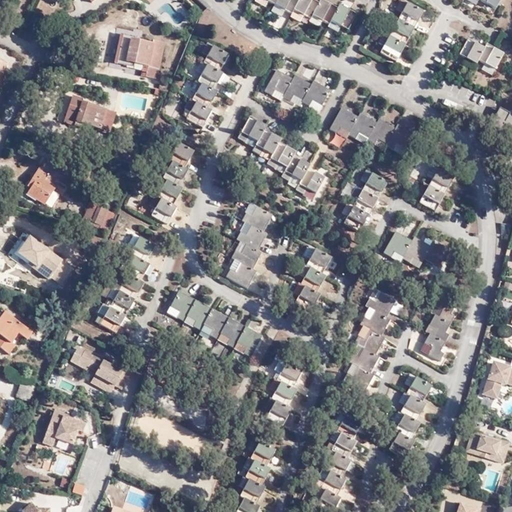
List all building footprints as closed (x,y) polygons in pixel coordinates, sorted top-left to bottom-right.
[(332,22),(341,27),(348,30),(356,15),(340,7),(337,11),(321,2),(319,5),(309,0),(266,0),(292,14),(294,11),(304,16),(311,20),(313,16),(322,21),(330,25),(332,22)] [(478,0),(479,0),(496,10),(501,0),(478,0)] [(403,14),(408,5),(403,1),(397,10),(403,14)] [(424,13),(408,5),(403,14),(399,21),(394,30),(390,38),(384,48),(381,55),(396,63),(424,13)] [(294,11),(292,14),(291,16),(300,22),(304,16),(294,11)] [(319,27),(322,21),(313,16),(311,20),(310,22),(319,27)] [(394,30),(399,21),(393,18),(388,27),(394,30)] [(338,32),(341,27),(332,22),(330,25),(329,27),(338,32)] [(147,63),(157,64),(161,39),(152,37),(151,40),(129,36),(129,33),(118,31),(113,60),(125,62),(125,58),(133,60),(141,61),(147,62),(147,63)] [(379,44),(384,48),(390,38),(383,35),(379,44)] [(487,66),(494,70),(504,55),(487,46),(485,49),(469,40),(460,55),(467,59),(476,64),(478,61),(487,66)] [(213,47),(203,64),(206,65),(201,76),(197,83),(201,85),(192,102),(196,104),(191,114),(187,120),(202,128),(211,113),(207,111),(217,94),(213,92),(222,75),(218,72),(228,56),(213,47)] [(476,64),(467,59),(464,65),(472,70),(476,64)] [(206,65),(203,64),(201,62),(195,73),(201,76),(206,65)] [(155,76),(157,64),(147,63),(145,74),(155,76)] [(491,76),(494,70),(487,66),(483,72),(491,76)] [(312,102),(321,106),(330,90),(313,82),(311,86),(295,77),(292,80),(276,71),(264,92),(271,97),(275,91),(283,96),(282,97),(291,102),(294,97),(303,101),(301,103),(309,107),(312,102)] [(83,100),(83,97),(72,94),(64,120),(76,124),(77,120),(87,122),(100,126),(105,109),(106,107),(89,102),(83,100)] [(185,111),(191,114),(196,104),(192,102),(190,100),(185,111)] [(318,112),(321,106),(312,102),(309,107),(318,112)] [(500,107),(495,116),(504,122),(509,114),(500,107)] [(114,112),(105,109),(100,126),(108,129),(114,112)] [(350,134),(358,119),(341,110),(329,130),(336,134),(341,128),(350,134)] [(504,122),(495,116),(489,124),(500,131),(496,136),(511,146),(511,148),(510,154),(511,155),(511,111),(510,111),(509,114),(504,122)] [(360,114),(358,119),(350,134),(349,136),(356,140),(359,133),(368,139),(377,123),(360,114)] [(259,142),(265,131),(267,127),(250,118),(239,138),(245,142),(249,137),(259,142)] [(378,120),(377,123),(368,139),(367,140),(375,145),(378,139),(386,144),(394,129),(378,120)] [(397,125),(394,129),(386,144),(385,146),(392,151),(395,145),(405,151),(414,135),(397,125)] [(349,136),(350,134),(341,128),(336,134),(346,140),(349,136)] [(281,141),(265,131),(259,142),(255,148),(253,152),(261,157),(264,151),(273,156),(269,161),(267,164),(274,169),(278,164),(286,169),(283,174),(281,178),(288,182),(292,176),(301,182),(308,169),(310,166),(293,157),(295,153),(280,144),(281,141)] [(367,140),(368,139),(359,133),(356,140),(364,145),(367,140)] [(245,142),(255,148),(259,142),(249,137),(245,142)] [(385,146),(386,144),(378,139),(375,145),(383,150),(385,146)] [(160,199),(154,209),(151,215),(167,224),(176,208),(172,206),(181,190),(178,188),(188,171),(184,169),(192,153),(176,143),(167,160),(171,162),(161,179),(166,182),(156,197),(160,199)] [(401,156),(405,151),(395,145),(392,151),(401,156)] [(264,151),(261,157),(269,161),(273,156),(264,151)] [(66,169),(45,155),(29,180),(35,184),(29,192),(45,202),(66,169)] [(274,169),(283,174),(286,169),(278,164),(274,169)] [(432,179),(438,170),(431,167),(426,176),(432,179)] [(324,179),(308,169),(301,182),(297,188),(295,191),(303,195),(307,190),(315,194),(324,179)] [(453,178),(438,170),(432,179),(418,203),(433,212),(453,178)] [(367,183),(372,174),(365,171),(361,180),(367,183)] [(388,182),(372,174),(367,183),(362,191),(357,201),(353,207),(347,218),(344,224),(359,232),(388,182)] [(297,188),(301,182),(292,176),(288,182),(297,188)] [(357,201),(362,191),(356,187),(351,197),(357,201)] [(149,206),(154,209),(160,199),(156,197),(154,196),(149,206)] [(110,201),(100,197),(93,215),(103,219),(110,201)] [(341,214),(347,218),(353,207),(347,204),(341,214)] [(251,216),(256,207),(251,205),(245,214),(251,216)] [(272,216),(256,207),(251,216),(245,214),(241,221),(245,223),(250,226),(245,235),(240,232),(235,240),(244,245),(239,253),(234,250),(229,258),(239,264),(234,273),(229,270),(224,277),(245,290),(256,272),(252,270),(260,254),(257,252),(266,235),(262,233),(272,216)] [(245,223),(240,232),(245,235),(250,226),(245,223)] [(425,260),(430,247),(413,238),(411,241),(395,232),(383,253),(391,257),(394,252),(402,256),(402,258),(409,263),(412,258),(422,264),(425,260)] [(118,279),(113,287),(119,290),(114,299),(109,296),(104,305),(109,308),(105,316),(99,313),(95,321),(117,333),(144,282),(141,281),(150,264),(146,262),(155,245),(139,236),(134,244),(129,241),(125,249),(133,254),(128,263),(123,260),(118,268),(128,273),(123,282),(118,279)] [(32,245),(25,240),(19,248),(35,260),(32,264),(49,275),(50,272),(62,281),(75,265),(38,237),(32,245)] [(433,244),(430,247),(425,260),(434,265),(438,257),(446,261),(452,249),(444,244),(441,248),(433,244)] [(331,258),(315,250),(306,267),(310,269),(301,285),(304,287),(295,304),(310,312),(319,296),(315,293),(324,276),(322,275),(331,258)] [(394,252),(391,257),(399,262),(402,258),(402,256),(394,252)] [(419,269),(422,264),(412,258),(409,263),(419,269)] [(119,290),(113,287),(109,296),(114,299),(119,290)] [(179,313),(176,318),(184,323),(186,317),(195,322),(192,327),(200,332),(204,326),(212,331),(209,336),(216,340),(220,336),(229,340),(226,346),(233,350),(236,344),(246,349),(243,355),(249,358),(261,337),(178,291),(169,308),(179,313)] [(369,329),(363,340),(360,346),(365,349),(356,365),(360,368),(350,385),(366,393),(375,376),(371,374),(380,357),(377,356),(385,339),(381,336),(390,320),(387,318),(396,301),(380,292),(371,309),(375,311),(366,328),(369,329)] [(432,336),(428,334),(424,343),(431,347),(427,354),(438,361),(443,353),(439,352),(448,336),(444,334),(453,316),(449,314),(454,304),(438,296),(433,306),(441,309),(437,317),(434,315),(429,324),(435,328),(432,336)] [(104,305),(99,313),(105,316),(109,308),(104,305)] [(166,313),(176,318),(179,313),(169,308),(166,313)] [(4,312),(0,316),(0,343),(13,353),(19,346),(13,341),(20,332),(28,339),(34,332),(4,312)] [(186,317),(184,323),(192,327),(195,322),(186,317)] [(425,332),(428,334),(432,336),(435,328),(429,324),(425,332)] [(204,326),(200,332),(209,336),(212,331),(204,326)] [(359,337),(363,340),(369,329),(366,328),(364,327),(359,337)] [(216,340),(226,346),(229,340),(220,336),(216,340)] [(233,350),(243,355),(246,349),(236,344),(233,350)] [(95,371),(122,386),(130,373),(85,348),(78,361),(88,366),(89,364),(97,369),(95,371)] [(501,373),(504,363),(497,362),(494,371),(501,373)] [(511,366),(511,365),(504,363),(501,373),(494,371),(487,392),(499,396),(504,381),(511,383),(511,367),(511,368),(511,366)] [(302,372),(285,364),(277,381),(282,383),(273,400),(277,401),(266,418),(282,427),(291,410),(288,408),(297,391),(293,389),(302,372)] [(168,377),(160,372),(156,380),(164,385),(168,377)] [(409,386),(414,377),(408,374),(403,382),(409,386)] [(430,386),(414,377),(409,386),(406,394),(409,396),(404,406),(400,412),(404,415),(399,425),(395,431),(398,433),(392,443),(388,450),(404,459),(413,442),(411,440),(420,424),(416,421),(425,405),(421,403),(430,386)] [(409,396),(406,394),(402,392),(397,402),(404,406),(409,396)] [(340,424),(345,415),(339,411),(334,421),(340,424)] [(392,421),(399,425),(404,415),(400,412),(397,411),(392,421)] [(62,416),(52,413),(43,439),(53,443),(56,435),(73,441),(78,426),(83,428),(86,420),(64,412),(62,416)] [(361,423),(345,415),(340,424),(336,432),(339,434),(331,451),(334,453),(329,462),(326,468),(330,471),(324,481),(321,488),(325,490),(319,499),(315,507),(324,511),(333,511),(340,498),(337,496),(346,480),(343,478),(351,462),(347,459),(355,443),(352,441),(361,423)] [(387,439),(392,443),(398,433),(395,431),(393,430),(387,439)] [(474,431),(471,443),(491,450),(493,458),(506,462),(511,440),(511,439),(497,436),(495,440),(491,437),(474,431)] [(276,452),(259,443),(250,460),(255,463),(245,479),(250,481),(241,497),(244,499),(237,511),(257,511),(260,507),(256,506),(265,490),(261,488),(270,471),(268,469),(276,452)] [(491,450),(471,443),(469,450),(493,458),(491,450)] [(334,453),(331,451),(329,450),(324,459),(329,462),(334,453)] [(319,478),(324,481),(330,471),(326,468),(325,468),(319,478)] [(74,488),(84,491),(87,483),(77,480),(74,488)] [(314,497),(319,499),(325,490),(321,488),(319,487),(314,497)] [(480,511),(483,506),(463,500),(460,511),(480,511)] [(49,511),(49,506),(35,505),(32,501),(22,509),(25,511),(49,511)]
